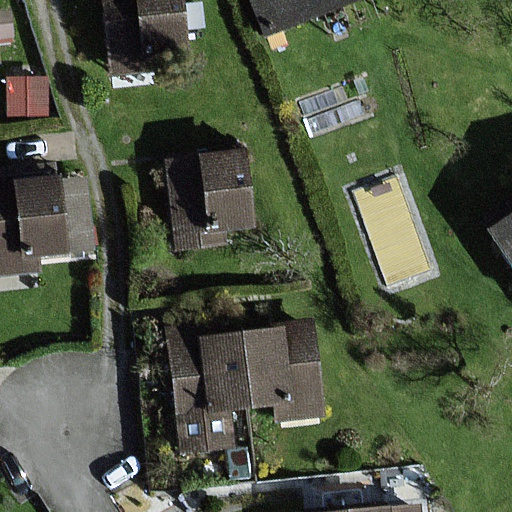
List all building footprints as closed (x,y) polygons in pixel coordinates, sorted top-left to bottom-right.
[(178,0),(109,0),(118,70),(147,66),(145,49),(184,44),(178,0)] [(255,0),(269,32),(347,0),(255,0)] [(46,82),(10,82),(10,113),(46,113),(46,82)] [(242,150),(167,160),(179,247),(222,241),(220,229),(252,224),(242,150)] [(57,175),(0,179),(0,269),(36,267),(35,251),(62,249),(57,175)] [(511,216),(494,229),(511,255),(511,216)] [(186,449),(233,443),(229,406),(278,400),(280,417),(323,412),(312,320),(274,325),(275,329),(264,331),(219,336),(217,324),(208,325),(172,330),(186,449)]
